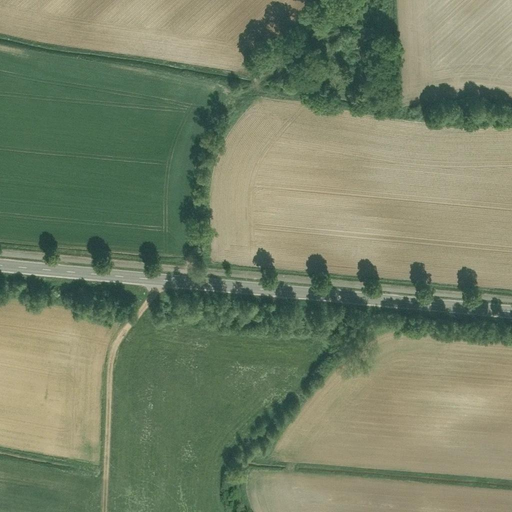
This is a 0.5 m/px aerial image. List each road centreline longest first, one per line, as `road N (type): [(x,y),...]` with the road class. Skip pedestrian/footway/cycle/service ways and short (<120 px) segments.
road 1 (secondary): [(0,265),(511,311)]
road 2 (track): [(164,280),(111,356),(104,511)]
